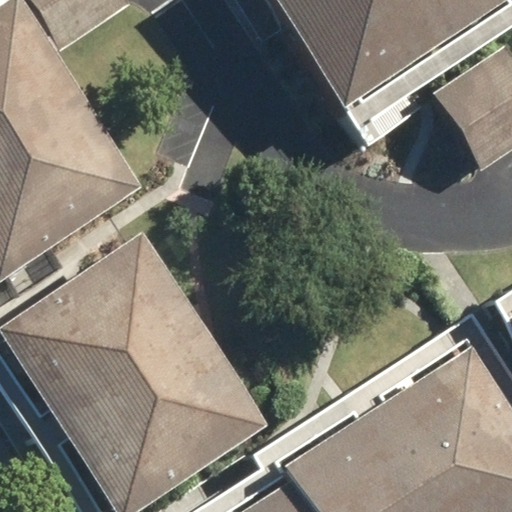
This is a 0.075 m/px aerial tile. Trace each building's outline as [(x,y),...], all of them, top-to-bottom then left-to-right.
[(248,0),(319,113),(499,0),(248,0)] [(0,5),(0,280),(129,190),(0,5)] [(416,91),(470,176),(511,149),(511,76),(491,43),(416,91)] [(126,511),(257,424),(128,233),(0,319),(0,374),(93,511),(126,511)] [(511,310),(501,318),(511,335),(511,310)] [(233,511),(511,511),(511,445),(452,351),(258,473),(269,490),(233,511)]
